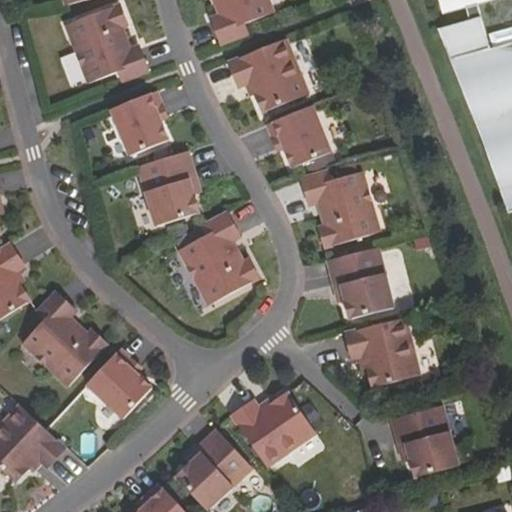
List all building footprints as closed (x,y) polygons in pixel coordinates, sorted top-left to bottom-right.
[(222,45),(249,35),(245,24),(275,13),(269,0),(215,0),(218,9),(221,7),(224,14),(212,18),(222,45)] [(511,43),(489,48),(478,2),(486,0),(441,0),(444,10),(466,5),(469,20),(439,28),(476,120),(489,156),(509,212),(511,211),(511,43)] [(122,83),(149,74),(139,47),(127,52),(125,46),(128,44),(122,28),(127,26),(119,6),(66,26),(88,85),(118,73),(122,83)] [(264,113),(310,95),(288,40),(230,63),(240,88),(250,85),(255,97),(257,96),(264,113)] [(131,158),(169,143),(161,123),(168,120),(157,93),(112,112),(131,158)] [(293,169),(333,153),(314,107),(268,125),(279,151),(286,149),(293,169)] [(157,228),(200,214),(195,196),(201,194),(188,152),(138,168),(157,228)] [(326,248),(381,233),(364,172),(333,181),(330,171),(303,178),(311,205),(322,202),(324,208),(321,209),(326,226),(320,228),(326,248)] [(216,303),(267,276),(257,257),(251,259),(243,244),(240,246),(237,240),(248,234),(234,209),(210,223),(215,233),(187,247),(216,303)] [(0,321),(31,302),(20,286),(22,285),(16,274),(24,268),(10,245),(0,251),(0,321)] [(395,309),(380,248),(330,261),(340,303),(347,302),(352,320),(395,309)] [(69,388),(108,346),(92,332),(87,336),(75,324),(72,327),(68,322),(76,313),(55,294),(36,315),(44,323),(22,346),(69,388)] [(374,389),(422,377),(407,319),(347,334),(354,361),(364,358),(367,370),(369,370),(374,389)] [(88,387),(124,422),(153,391),(137,377),(142,371),(121,352),(88,387)] [(268,468),(316,435),(288,394),(273,405),(271,403),(261,411),(254,401),(233,417),(268,468)] [(66,450),(19,407),(0,428),(0,469),(15,484),(29,470),(30,472),(39,462),(47,469),(66,450)] [(414,479),(458,467),(442,407),(391,421),(403,463),(410,461),(414,479)] [(190,466),(176,480),(206,511),(207,511),(253,470),(217,432),(185,461),(190,466)] [(184,511),(159,484),(138,504),(142,509),(139,511),(184,511)]
